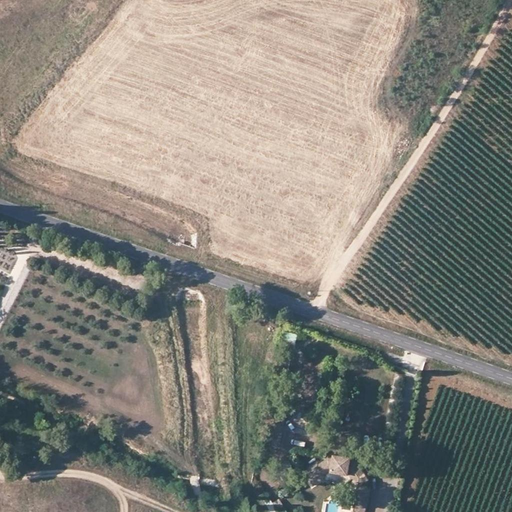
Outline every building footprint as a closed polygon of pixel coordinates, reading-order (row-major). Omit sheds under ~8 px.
[(30,229),(24,227),(21,235),(27,238),(30,229)] [(295,341),(295,331),(282,331),(282,341),(295,341)] [(287,430),(303,433),(307,411),(291,408),(287,430)] [(287,413),(270,410),(265,444),(282,446),(287,413)] [(312,484),(320,478),(326,474),(324,471),(328,468),(348,472),(352,479),(356,487),(351,511),(363,511),(367,486),(361,478),(363,476),(352,459),(349,458),(349,456),(333,453),(332,456),(329,455),(318,464),(316,460),(303,471),(312,484)] [(326,474),(320,478),(344,483),(352,479),(348,472),(328,468),(324,471),(326,474)] [(287,511),(278,497),(271,501),(278,511),(287,511)]
